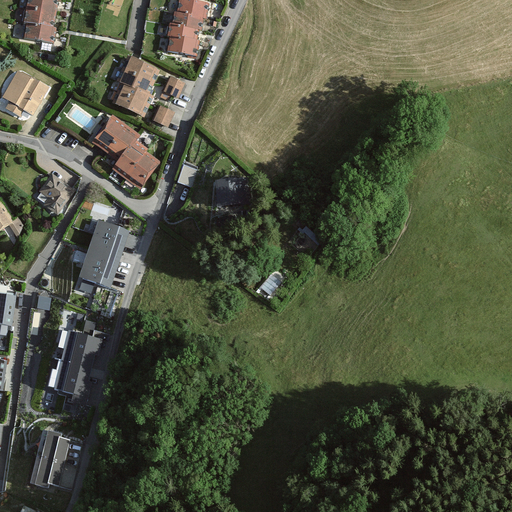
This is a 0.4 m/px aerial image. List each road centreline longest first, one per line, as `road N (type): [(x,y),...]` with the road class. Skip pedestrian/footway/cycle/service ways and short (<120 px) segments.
road 1 (residential): [(157,211),(123,316),(90,469),(69,511)]
road 2 (residential): [(240,0),(157,211)]
road 3 (residential): [(0,138),(63,155),(128,202),(157,211)]
